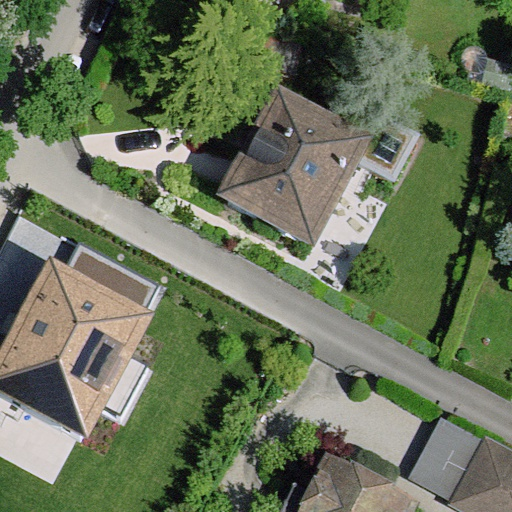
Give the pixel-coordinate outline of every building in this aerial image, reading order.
[(284,111),(230,207),(315,249),(365,155),(284,111)] [(59,289),(0,398),(80,440),(139,332),(59,289)] [(477,511),(511,511),(511,445),(445,414),(413,482),(477,511)] [(316,506),(313,511),(404,511),(333,474),(316,506)] [(313,511),(316,506),(297,496),(287,511),(313,511)]
